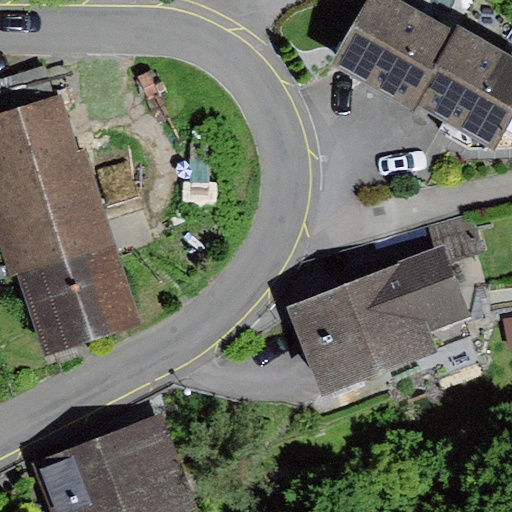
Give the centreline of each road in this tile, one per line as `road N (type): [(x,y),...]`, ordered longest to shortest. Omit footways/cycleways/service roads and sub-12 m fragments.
road 1 (residential): [(290,234),(298,156),(268,85),(205,40),(118,25),(0,25)]
road 2 (residential): [(0,449),(225,328),(290,234)]
road 3 (residential): [(419,210),(290,234)]
